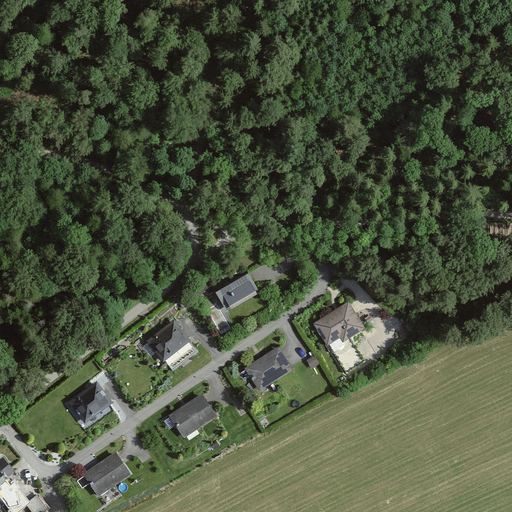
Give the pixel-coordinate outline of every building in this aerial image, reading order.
[(244,272),(212,290),(223,310),(256,291),(244,272)] [(345,301),(310,322),(326,349),(361,328),(345,301)] [(186,339),(167,315),(140,337),(159,361),(186,339)] [(274,345),(242,365),(256,388),(288,368),(274,345)] [(85,375),(100,368),(96,359),(80,366),(85,375)] [(109,401),(92,379),(66,399),(83,422),(109,401)] [(211,413),(196,392),(164,416),(179,436),(211,413)] [(110,450),(79,472),(95,495),(126,473),(110,450)] [(11,469),(0,457),(0,502),(9,495),(4,489),(8,485),(1,478),(11,469)] [(33,492),(21,502),(29,511),(35,511),(43,506),(33,492)]
